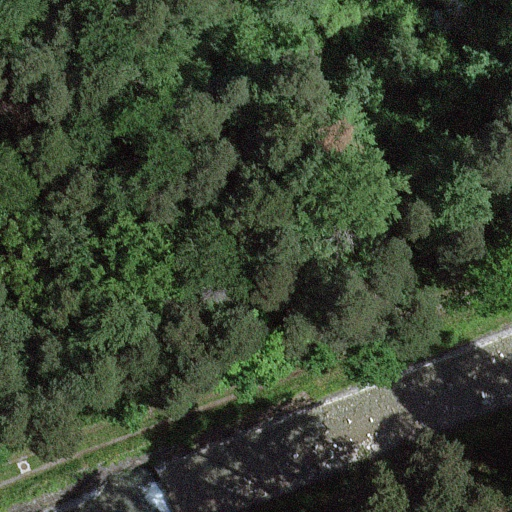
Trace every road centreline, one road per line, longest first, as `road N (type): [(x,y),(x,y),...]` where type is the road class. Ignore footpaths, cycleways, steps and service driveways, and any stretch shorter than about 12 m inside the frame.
road 1 (track): [(511,284),(0,483)]
road 2 (track): [(511,445),(345,511)]
